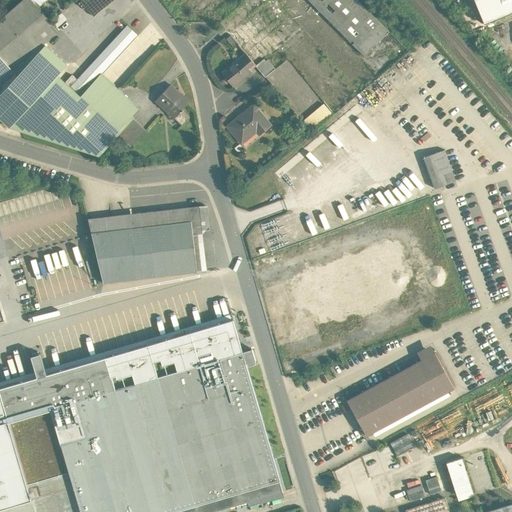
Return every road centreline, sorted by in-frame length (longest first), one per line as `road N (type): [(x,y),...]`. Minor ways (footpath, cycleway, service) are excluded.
road 1 (residential): [(218,170),(314,511)]
road 2 (residential): [(218,170),(132,177),(0,139)]
road 3 (residential): [(154,0),(203,77),(218,170)]
